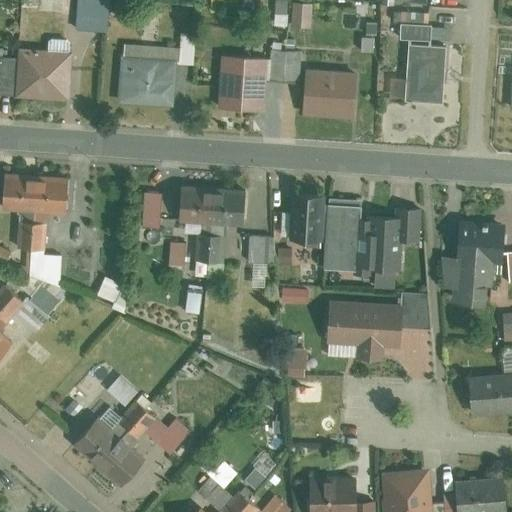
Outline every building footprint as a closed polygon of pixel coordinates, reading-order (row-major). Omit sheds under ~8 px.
[(40,0),(39,15),(62,17),(63,0),(40,0)] [(97,0),(80,0),(77,29),(106,32),(109,1),(97,0)] [(406,0),(407,21),(427,21),(427,0),(406,0)] [(293,6),(291,29),(312,31),(313,7),(293,6)] [(143,13),(142,29),(158,30),(159,14),(143,13)] [(414,102),(447,102),(448,27),(398,27),(397,40),(415,41),(414,102)] [(181,67),(197,68),(199,36),(182,35),(181,67)] [(49,39),(48,52),(0,49),(0,96),(69,100),(72,53),(69,53),(69,40),(49,39)] [(361,39),(361,54),(374,54),(374,39),(361,39)] [(178,60),(177,60),(178,47),(125,44),(124,57),(118,57),(115,103),(175,106),(178,60)] [(223,55),(220,110),(268,113),(269,81),(299,83),(301,45),(272,44),(272,58),(223,55)] [(304,74),(302,117),(355,119),(357,76),(304,74)] [(75,180),(6,174),(3,207),(73,213),(75,180)] [(247,186),(187,182),(184,220),(244,224),(247,186)] [(418,237),(419,209),(390,207),(389,215),(365,214),(366,196),(331,194),(332,185),(304,184),(302,245),(322,246),(321,270),(375,272),(374,285),(396,286),(397,265),(403,265),(404,236),(418,237)] [(52,222),(20,220),(18,246),(31,246),(30,277),(61,290),(62,249),(51,249),(52,222)] [(502,228),(463,228),(463,259),(446,259),(450,293),(455,292),(455,303),(492,303),(493,262),(502,262),(502,228)] [(276,234),(250,232),(248,264),(275,266),(276,234)] [(5,284),(0,290),(0,311),(8,318),(23,299),(5,284)] [(401,306),(328,302),(325,344),(361,346),(360,356),(381,357),(383,332),(400,333),(401,306)] [(0,328),(0,358),(15,342),(0,328)] [(511,379),(467,381),(468,412),(511,410),(511,379)] [(140,405),(125,420),(142,436),(147,431),(168,451),(186,432),(165,412),(157,421),(140,405)] [(104,420),(80,443),(121,484),(145,461),(104,420)] [(428,511),(426,466),(385,468),(387,511),(428,511)] [(312,478),(312,511),(375,511),(375,490),(360,490),(360,476),(312,478)] [(511,511),(511,504),(509,476),(462,481),(463,490),(443,492),(445,511),(511,511)] [(239,495),(224,511),(251,511),(255,508),(239,495)]
